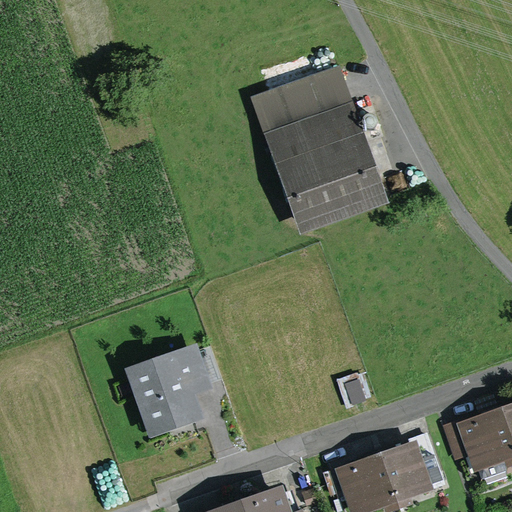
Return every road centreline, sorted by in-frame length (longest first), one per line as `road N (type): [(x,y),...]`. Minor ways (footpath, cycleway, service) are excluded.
road 1 (track): [(121,511),(511,370)]
road 2 (track): [(336,0),(443,192),(511,274)]
